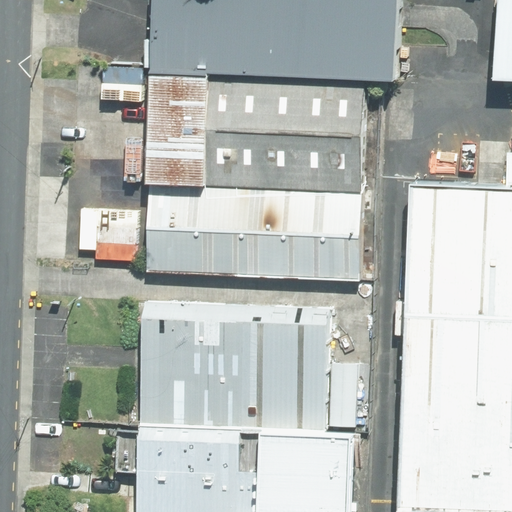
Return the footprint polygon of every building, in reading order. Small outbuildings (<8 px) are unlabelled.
[(151,0),(150,63),(210,64),(399,69),(400,0),(151,0)] [(149,67),(146,179),(206,181),(209,69),(149,67)] [(368,71),(218,67),(215,179),(365,183),(368,71)] [(511,180),(420,178),(411,509),(511,511),(511,180)] [(212,188),(152,187),(149,278),(360,283),(362,192),(212,188)] [(109,207),(64,205),(62,254),(107,256),(109,207)] [(330,303),(144,298),(141,423),(327,428),(330,303)] [(238,511),(241,429),(142,427),(140,511),(238,511)] [(352,511),(355,436),(324,435),(266,433),(263,511),(352,511)]
